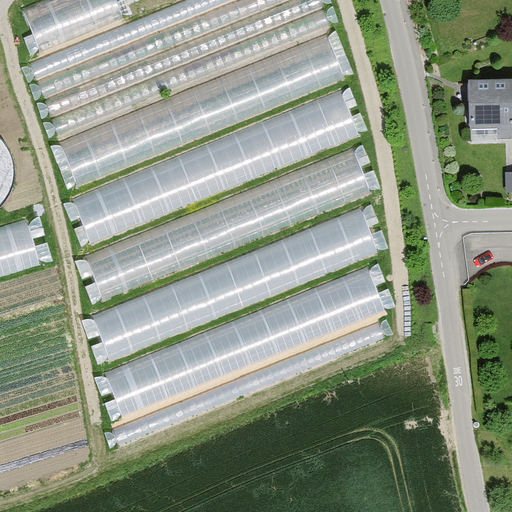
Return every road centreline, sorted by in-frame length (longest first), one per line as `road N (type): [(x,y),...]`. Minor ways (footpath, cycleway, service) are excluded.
road 1 (unclassified): [(478,511),(437,225)]
road 2 (unclassified): [(437,225),(389,0)]
